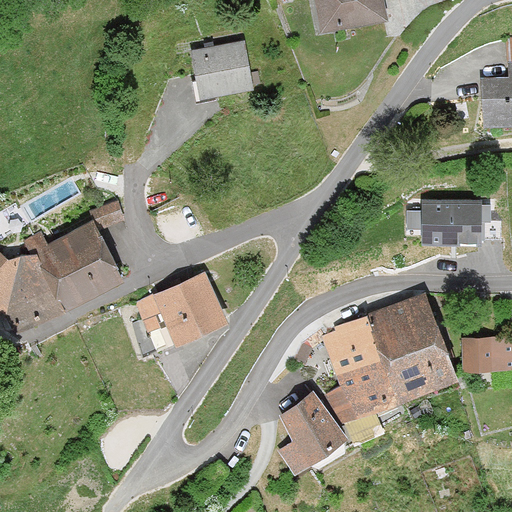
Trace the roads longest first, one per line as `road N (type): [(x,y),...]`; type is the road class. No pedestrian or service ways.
road 1 (tertiary): [(147,468),(370,128),(453,15),(475,0)]
road 2 (residential): [(250,397),(296,326),(338,299),(394,283),(511,284)]
road 3 (residential): [(216,511),(260,464),(268,437),(250,397)]
road 4 (residential): [(147,468),(213,443),(250,397)]
